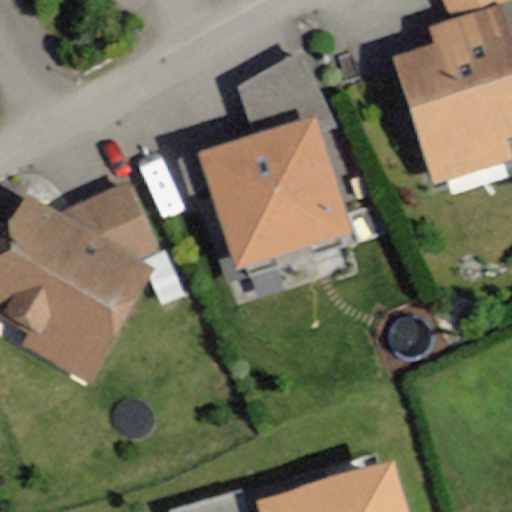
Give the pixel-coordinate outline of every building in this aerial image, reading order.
[(433,0),(442,18),(482,0),(433,0)] [(511,136),(511,99),(484,13),(417,35),(421,48),(376,62),(417,185),(493,160),(488,144),(511,136)] [(326,239),(289,122),(179,156),(216,273),(326,239)] [(111,187),(41,219),(9,200),(0,215),(0,342),(74,385),(137,275),(120,265),(142,255),(111,187)] [(408,511),(392,460),(257,501),(259,511),(408,511)] [(171,511),(246,511),(241,492),(171,510),(171,511)]
